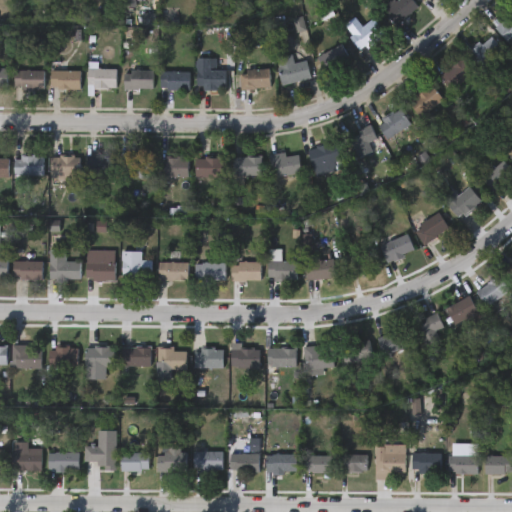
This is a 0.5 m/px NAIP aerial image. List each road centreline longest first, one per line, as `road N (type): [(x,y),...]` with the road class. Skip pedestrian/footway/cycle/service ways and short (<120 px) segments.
road 1 (residential): [(511,214),(406,290),(354,310),(0,313)]
road 2 (residential): [(0,120),(311,116),(475,0)]
road 3 (residential): [(0,503),(511,507)]
